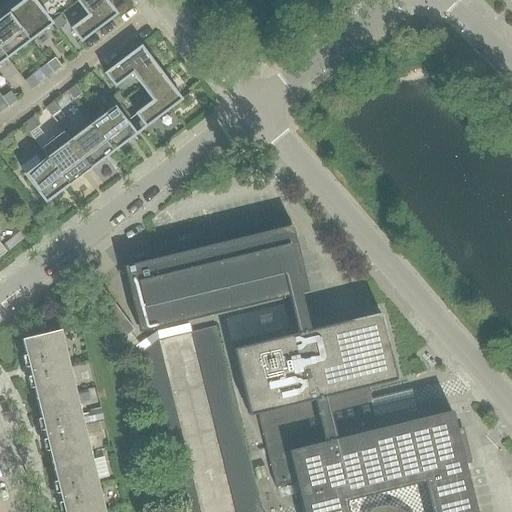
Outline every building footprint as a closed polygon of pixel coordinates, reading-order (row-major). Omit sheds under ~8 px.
[(29,41),(52,24),(33,0),(24,0),(7,13),(29,41)] [(70,29),(71,30),(80,41),(79,41),(80,42),(116,15),(105,0),(80,0),(77,2),(88,16),(70,29)] [(0,50),(6,58),(29,42),(29,41),(7,13),(0,18),(0,50)] [(65,25),(59,16),(51,22),(57,31),(65,25)] [(105,75),(114,87),(132,74),(142,88),(161,73),(140,46),(104,74),(105,75)] [(61,67),(54,58),(46,65),(52,73),(61,67)] [(181,100),(161,73),(142,88),(152,101),(135,114),(135,115),(130,119),(139,131),(139,132),(181,100)] [(39,84),(32,75),(24,82),(30,90),(39,84)] [(75,86),(67,92),(73,101),(82,94),(75,86)] [(16,101),(10,92),(2,98),(8,107),(16,101)] [(124,102),(117,93),(109,99),(115,108),(124,102)] [(53,103),(45,109),(51,117),(59,111),(53,103)] [(135,134),(134,134),(126,122),(114,106),(91,124),(113,152),(135,135),(135,134)] [(29,134),(37,128),(31,120),(22,126),(29,134)] [(91,124),(69,141),(90,169),(113,152),(91,124)] [(8,137),(0,142),(0,144),(6,152),(14,145),(8,137)] [(90,169),(69,141),(46,158),(67,186),(90,169)] [(46,158),(33,167),(24,174),(23,175),(45,203),(67,186),(46,158)] [(475,511),(464,464),(469,463),(461,430),(456,431),(451,411),(379,430),(368,387),(396,380),(380,313),(309,330),(289,248),(290,248),(281,211),(152,242),(157,262),(133,268),(148,327),(287,293),(297,333),(232,349),(248,416),(257,414),(274,487),(288,483),(294,482),(301,511),(475,511)] [(97,282),(85,291),(121,339),(133,331),(97,282)] [(213,327),(190,333),(193,343),(216,337),(213,327)] [(20,340),(35,403),(74,394),(59,330),(20,340)] [(216,337),(193,343),(195,353),(218,347),(216,337)] [(135,358),(138,369),(162,363),(157,342),(135,358)] [(218,347),(195,353),(197,363),(221,357),(218,347)] [(221,357),(197,363),(200,373),(223,367),(221,357)] [(140,379),(164,373),(162,363),(138,369),(140,379)] [(223,367),(200,373),(202,383),(226,377),(223,367)] [(140,379),(143,390),(167,384),(164,373),(140,379)] [(226,377),(202,383),(205,393),(228,387),(226,377)] [(145,400),(169,394),(167,384),(143,390),(145,400)] [(228,387),(205,393),(207,403),(231,397),(228,387)] [(35,403),(51,466),(90,457),(74,394),(35,403)] [(145,400),(148,410),(172,404),(169,394),(145,400)] [(231,397),(207,403),(210,413),(233,407),(231,397)] [(150,421),(175,415),(172,404),(148,410),(150,421)] [(233,407),(210,413),(212,423),(236,417),(233,407)] [(100,409),(89,412),(92,423),(103,421),(100,409)] [(150,421),(153,431),(177,425),(175,415),(150,421)] [(236,417),(212,423),(215,433),(238,427),(236,417)] [(155,441),(180,435),(177,425),(153,431),(155,441)] [(238,427),(215,433),(217,443),(241,437),(238,427)] [(155,441),(158,452),(182,446),(180,435),(155,441)] [(241,437),(217,443),(220,453),(243,447),(241,437)] [(161,462),(185,456),(182,446),(158,452),(161,462)] [(243,447),(220,453),(222,463),(246,457),(243,447)] [(161,462),(163,472),(187,467),(185,456),(161,462)] [(51,466),(61,511),(102,511),(90,457),(51,466)] [(246,457),(222,463),(225,473),(248,467),(246,457)] [(166,483),(190,477),(187,467),(163,472),(166,483)] [(248,467),(225,473),(227,483),(250,477),(248,467)] [(166,483),(168,493),(192,487),(190,477),(166,483)] [(250,477),(227,483),(230,493),(253,487),(250,477)] [(171,504),(195,498),(192,487),(168,493),(171,504)] [(253,487),(230,493),(232,503),(255,497),(253,487)] [(255,497),(232,503),(234,511),(239,511),(258,507),(255,497)] [(171,504),(172,511),(181,511),(197,508),(195,498),(171,504)]
